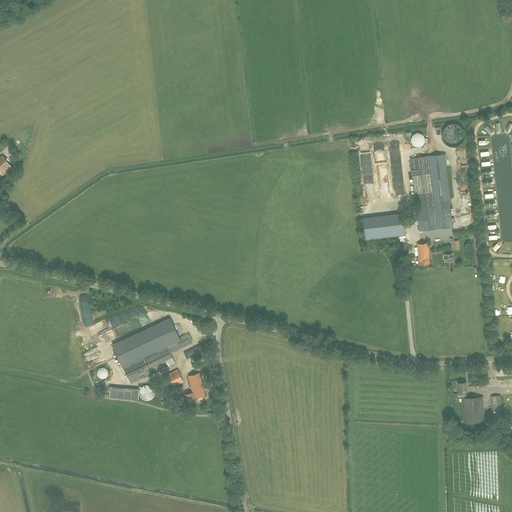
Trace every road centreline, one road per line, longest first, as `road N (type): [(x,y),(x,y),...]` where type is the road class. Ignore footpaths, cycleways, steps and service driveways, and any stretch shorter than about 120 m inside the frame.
road 1 (unclassified): [(511,356),(403,361),(221,317)]
road 2 (unclassified): [(221,317),(0,264)]
road 3 (unclassified): [(244,511),(218,349),(221,317)]
road 4 (unknown): [(412,362),(406,263),(413,233)]
